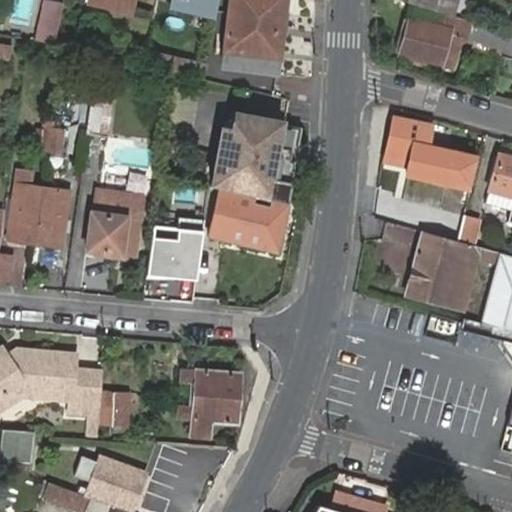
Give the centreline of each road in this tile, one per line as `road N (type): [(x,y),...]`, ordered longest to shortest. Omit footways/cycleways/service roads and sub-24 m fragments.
road 1 (residential): [(317,330),(0,302)]
road 2 (secondary): [(317,330),(333,243),(342,74)]
road 3 (residential): [(282,431),(511,495)]
road 4 (residential): [(511,122),(342,74)]
